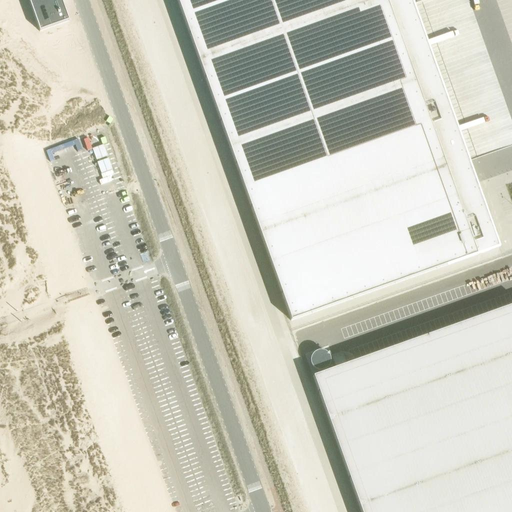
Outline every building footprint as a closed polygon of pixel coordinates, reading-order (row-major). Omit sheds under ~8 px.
[(61,0),(28,0),(39,31),(69,21),(61,0)] [(176,0),(198,61),(369,0),(176,0)] [(369,0),(198,61),(291,321),(499,246),(411,0),(369,0)] [(335,368),(312,376),(360,511),(511,511),(511,304),(346,364),(335,368)] [(341,352),(331,355),(335,368),(346,364),(341,352)]
